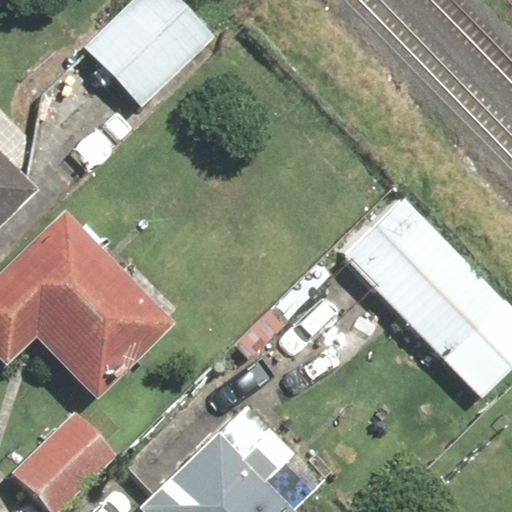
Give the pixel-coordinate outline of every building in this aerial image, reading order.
[(192,0),(122,0),(78,44),(141,106),(220,27),(192,0)] [(0,138),(0,215),(39,177),(0,138)] [(511,296),(407,193),(347,253),(453,357),(511,297),(511,296)] [(57,202),(0,259),(0,358),(9,368),(39,338),(101,400),(179,322),(57,202)] [(0,475),(32,511),(44,511),(104,459),(64,415),(0,472),(0,475)] [(260,511),(219,467),(169,511),(260,511)]
